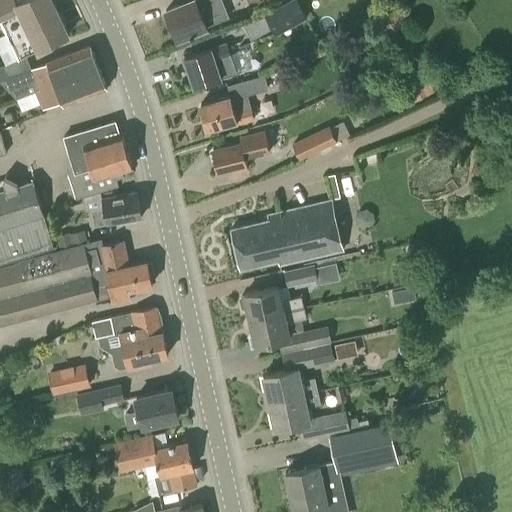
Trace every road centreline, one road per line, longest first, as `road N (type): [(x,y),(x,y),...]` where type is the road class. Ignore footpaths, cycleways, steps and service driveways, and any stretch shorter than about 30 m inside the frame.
road 1 (secondary): [(232,511),(144,113),(97,0)]
road 2 (unknown): [(167,215),(238,195),(511,78)]
